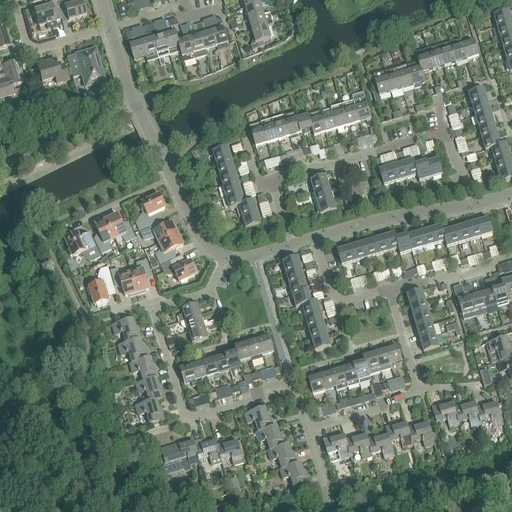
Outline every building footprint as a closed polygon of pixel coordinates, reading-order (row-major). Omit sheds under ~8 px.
[(61,0),(56,2),(62,20),(63,24),(69,22),(86,17),(81,2),(65,7),(62,0),(61,0)] [(240,0),(244,11),(246,10),(262,5),(266,4),(265,0),(240,0)] [(56,21),(62,20),(56,2),(50,3),(51,7),(34,12),(39,27),(46,25),(47,30),(57,27),(56,21)] [(262,5),(246,10),(249,22),(265,17),(262,5)] [(494,16),(497,28),(511,23),(511,19),(510,11),(494,16)] [(252,33),(268,28),(274,26),(271,15),(265,17),(249,22),(252,33)] [(500,39),(511,35),(511,23),(497,28),(500,39)] [(256,45),(251,46),(253,50),(259,48),(258,44),(264,42),(272,40),(268,28),(252,33),(256,45)] [(217,48),(229,45),(224,29),(212,32),(217,48)] [(0,57),(9,55),(8,49),(11,48),(5,30),(0,31),(0,57)] [(181,53),(180,49),(178,42),(179,42),(176,32),(164,36),(170,56),(181,53)] [(217,48),(212,32),(201,35),(206,51),(217,48)] [(146,35),(148,41),(142,42),(146,58),(148,63),(159,60),(153,39),(151,33),(147,34),(146,35)] [(206,51),(201,35),(190,39),(196,61),(207,57),(206,51)] [(511,35),(500,39),(504,51),(511,48),(511,35)] [(153,39),(159,60),(170,56),(164,36),(153,39)] [(190,39),(179,42),(178,42),(180,49),(181,53),(184,64),(196,61),(190,39)] [(468,61),(463,45),(461,40),(450,43),(456,65),(468,61)] [(135,62),(146,58),(142,42),(130,46),(135,62)] [(468,61),(479,58),(475,42),(463,45),(468,61)] [(456,65),(450,43),(439,46),(445,68),(456,65)] [(445,68),(439,46),(427,50),(434,71),(445,68)] [(73,78),(82,75),(86,87),(105,82),(95,50),(76,56),(67,59),(73,78)] [(416,53),(418,63),(419,63),(423,75),(434,71),(427,50),(416,53)] [(0,60),(0,99),(15,95),(12,88),(25,84),(19,61),(2,66),(0,60)] [(55,60),(36,65),(42,83),(55,79),(57,84),(68,81),(64,65),(57,67),(55,60)] [(419,63),(418,63),(408,66),(414,88),(415,90),(422,88),(421,86),(426,84),(423,75),(419,63)] [(397,70),(403,91),(414,88),(408,66),(397,70)] [(403,91),(397,70),(385,73),(392,94),(403,91)] [(385,73),(373,76),(380,98),(392,94),(385,73)] [(469,95),(472,106),(488,102),(485,90),(469,95)] [(360,124),(372,120),(367,104),(365,99),(354,102),(360,124)] [(342,106),(349,127),(360,124),(354,102),(342,106)] [(475,118),(491,113),(488,102),(472,106),(475,118)] [(333,115),(338,131),(349,127),(342,106),(331,109),(333,115)] [(308,116),(313,132),(314,137),(326,134),(321,118),(320,112),(308,116)] [(479,129),(495,124),(491,113),(475,118),(479,129)] [(297,138),(297,136),(302,135),(297,119),(295,114),(284,117),(290,138),(291,140),(297,138)] [(321,118),(326,134),(338,131),(333,115),(321,118)] [(302,135),(313,132),(308,116),(297,119),(302,135)] [(290,138),(284,117),(273,120),(279,142),(290,138)] [(261,124),(268,145),(279,142),(273,120),(261,124)] [(256,148),(268,145),(261,124),(250,127),(256,148)] [(495,124),(479,129),(482,140),(498,135),(495,124)] [(501,147),(501,146),(498,135),(482,140),(485,152),(491,150),(501,147)] [(427,138),(429,147),(437,146),(435,136),(427,138)] [(234,142),(236,149),(245,147),(243,139),(234,142)] [(336,140),(337,151),(346,150),(345,139),(336,140)] [(494,161),(510,156),(507,145),(501,146),(501,147),(491,150),(494,161)] [(216,165),(232,160),(229,148),(213,153),(216,165)] [(511,161),(510,156),(494,161),(498,172),(511,168),(511,161)] [(232,160),(216,165),(220,176),(236,171),(232,160)] [(431,179),(443,176),(439,160),(427,163),(431,179)] [(415,167),(416,166),(414,161),(402,164),(407,180),(418,177),(415,167)] [(418,177),(420,183),(431,179),(427,163),(416,166),(415,167),(418,177)] [(391,167),(396,183),(407,180),(402,164),(391,167)] [(384,187),(396,183),(391,167),(379,171),(384,187)] [(511,181),(511,168),(498,172),(501,184),(511,181)] [(220,176),(223,187),(239,183),(236,171),(220,176)] [(311,181),(314,193),(330,188),(327,177),(311,181)] [(223,187),(226,198),(242,194),(239,183),(223,187)] [(301,200),(312,196),(309,188),(298,193),(301,200)] [(330,188),(314,193),(318,205),(334,200),(330,188)] [(246,205),(246,204),(242,194),(226,198),(230,210),(239,207),(246,205)] [(138,223),(137,224),(140,231),(164,219),(161,213),(164,212),(163,210),(165,209),(165,207),(166,206),(162,198),(161,198),(160,196),(150,201),(149,199),(142,202),(143,204),(142,204),(146,212),(144,214),(142,217),(140,218),(139,220),(138,223)] [(318,205),(321,216),(337,212),(334,200),(318,205)] [(239,207),(242,218),(258,214),(255,202),(246,204),(246,205),(239,207)] [(258,214),(242,218),(246,230),(262,225),(258,214)] [(106,220),(115,240),(121,237),(127,243),(136,239),(129,225),(123,228),(118,216),(114,218),(113,216),(106,220)] [(482,239),(493,235),(489,219),(477,223),(482,239)] [(110,243),(115,240),(106,220),(98,223),(99,225),(96,226),(101,238),(95,241),(102,255),(111,251),(110,243)] [(482,239),(477,223),(466,226),(470,242),(482,239)] [(156,238),(160,245),(180,235),(176,227),(175,228),(173,225),(161,230),(159,224),(141,233),(145,241),(156,238)] [(470,242),(466,226),(454,229),(459,245),(470,242)] [(446,243),(443,232),(444,232),(442,227),(430,230),(435,246),(446,243)] [(447,249),(459,245),(454,229),(444,232),(443,232),(446,243),(447,249)] [(419,233),(424,249),(435,246),(430,230),(419,233)] [(424,249),(419,233),(407,237),(412,253),(424,249)] [(66,241),(69,248),(70,250),(68,251),(71,258),(73,257),(74,258),(82,254),(86,258),(88,260),(90,261),(92,262),(95,260),(95,261),(101,258),(90,235),(83,239),(82,236),(80,238),(78,235),(76,236),(76,234),(67,238),(68,240),(66,241)] [(388,254),(399,251),(399,250),(396,240),(395,234),(383,238),(388,254)] [(182,243),(183,242),(180,235),(160,245),(163,251),(156,256),(161,265),(175,258),(172,252),(183,247),(182,243)] [(396,240),(399,250),(399,251),(400,256),(412,253),(407,237),(396,240)] [(388,254),(383,238),(372,241),(376,257),(388,254)] [(498,240),(490,243),(493,252),(501,250),(498,240)] [(360,244),(365,260),(376,257),(372,241),(360,244)] [(365,260),(360,244),(349,248),(354,264),(365,260)] [(354,264),(349,248),(337,251),(342,267),(354,264)] [(306,259),(314,257),(312,250),(304,252),(306,259)] [(459,250),(452,253),(456,262),(463,259),(459,250)] [(185,263),(182,257),(162,267),(166,276),(168,276),(171,276),(173,276),(176,275),(180,283),(181,283),(182,285),(188,282),(187,280),(197,275),(196,273),(198,273),(193,264),(192,265),(191,263),(188,264),(187,262),(185,263)] [(283,263),(286,275),(302,270),(299,258),(283,263)] [(138,272),(131,274),(138,296),(146,293),(145,292),(149,291),(145,278),(151,277),(148,265),(146,262),(137,264),(138,272)] [(88,290),(90,297),(92,296),(95,306),(109,302),(108,299),(110,299),(109,296),(115,295),(108,269),(103,270),(101,271),(101,272),(99,276),(99,278),(98,281),(98,285),(98,286),(90,288),(90,289),(88,290)] [(138,296),(131,274),(120,278),(118,270),(111,272),(116,287),(122,285),(125,298),(129,296),(130,298),(138,296)] [(290,286),(306,281),(302,270),(286,275),(290,286)] [(511,296),(511,279),(502,282),(503,288),(504,288),(507,298),(511,296)] [(306,281),(290,286),(293,297),(309,293),(306,281)] [(504,288),(503,288),(493,291),(497,307),(509,304),(507,298),(504,288)] [(481,294),(486,310),(488,315),(499,312),(497,307),(493,291),(481,294)] [(407,296),(411,308),(426,303),(423,292),(407,296)] [(476,318),(475,314),(470,298),(469,293),(468,293),(464,294),(464,292),(462,293),(464,299),(458,301),(464,322),(476,318)] [(312,304),(312,303),(309,293),(293,297),(296,309),(302,307),(312,304)] [(470,298),(475,314),(486,310),(481,294),(470,298)] [(305,318),(321,313),(318,302),(312,303),(312,304),(302,307),(305,318)] [(202,317),(200,310),(209,307),(208,303),(199,305),(181,311),(182,316),(179,317),(181,323),(202,317)] [(426,303),(411,308),(414,319),(430,315),(426,303)] [(321,313),(305,318),(309,329),(325,325),(321,313)] [(430,315),(414,319),(417,331),(433,326),(430,315)] [(214,322),(208,324),(208,322),(204,323),(202,317),(181,323),(182,327),(186,329),(188,328),(189,333),(205,328),(209,327),(215,326),(214,322)] [(123,334),(126,344),(139,341),(142,340),(138,327),(136,328),(133,320),(112,326),(115,336),(123,334)] [(325,325),(309,329),(312,341),(328,336),(325,325)] [(420,342),(436,337),(433,326),(417,331),(420,342)] [(205,328),(189,333),(193,345),(209,340),(205,328)] [(328,336),(312,341),(315,353),(331,348),(328,336)] [(274,353),(270,337),(258,341),(263,357),(274,353)] [(420,342),(424,354),(440,349),(436,337),(420,342)] [(251,343),(247,344),(251,360),(252,363),(263,359),(263,357),(258,341),(257,338),(256,338),(251,339),(250,341),(251,343)] [(497,353),(500,363),(511,359),(511,345),(510,346),(508,339),(486,345),(489,355),(497,353)] [(129,354),(132,364),(132,365),(148,360),(144,347),(142,348),(139,341),(126,344),(118,347),(121,357),(129,354)] [(235,347),(236,353),(237,353),(240,363),(251,360),(247,344),(235,347)] [(398,347),(386,351),(391,367),(403,363),(398,347)] [(391,367),(386,351),(386,348),(384,348),(379,349),(378,351),(379,353),(375,354),(381,373),(392,370),(391,367)] [(375,354),(374,352),(373,351),(368,353),(367,354),(368,356),(363,357),(364,360),(365,363),(368,373),(369,373),(370,376),(381,373),(375,354)] [(242,369),(240,363),(237,353),(236,353),(226,356),(230,372),(242,369)] [(226,356),(214,359),(219,376),(230,372),(226,356)] [(141,373),(144,383),(157,379),(159,379),(156,366),(153,366),(151,359),(148,360),(132,365),(132,364),(130,365),(133,375),(141,373)] [(214,359),(203,363),(208,379),(214,377),(215,381),(220,379),(219,376),(214,359)] [(511,359),(500,363),(498,363),(501,373),(509,371),(511,380),(511,359)] [(365,363),(364,360),(357,362),(358,365),(354,366),(360,385),(371,382),(370,376),(369,373),(368,373),(365,363)] [(196,382),(208,379),(203,363),(192,366),(196,382)] [(360,385),(354,366),(353,363),(346,365),(347,368),(343,370),(348,388),(360,385)] [(196,382),(192,366),(180,370),(185,386),(192,384),(193,387),(198,386),(196,382)] [(337,392),(348,388),(343,370),(342,367),(334,369),(335,372),(331,373),(336,389),(337,392)] [(331,373),(320,376),(325,392),(336,389),(331,373)] [(325,392),(320,376),(308,380),(313,396),(325,392)] [(147,393),(150,403),(157,401),(165,399),(161,386),(159,386),(157,379),(144,383),(136,385),(139,395),(147,393)] [(150,403),(136,407),(139,417),(147,415),(150,425),(165,421),(161,408),(159,408),(157,401),(150,403)] [(455,408),(454,405),(446,407),(446,405),(432,409),(437,424),(448,421),(450,429),(460,426),(459,424),(455,408)] [(481,424),(476,408),(477,408),(476,405),(468,407),(467,405),(455,408),(459,424),(469,421),(472,429),(482,426),(481,424)] [(489,405),(477,408),(476,408),(481,424),(491,421),(494,429),(504,426),(497,405),(490,407),(489,405)] [(256,423),(259,433),(274,429),(270,416),(268,417),(266,409),(245,415),(248,425),(256,423)] [(413,446),(413,444),(412,444),(408,429),(408,428),(407,425),(400,427),(399,425),(386,429),(388,437),(391,444),(401,441),(403,449),(413,446)] [(421,425),(408,428),(408,429),(412,444),(413,444),(423,441),(425,449),(435,446),(429,425),(421,427),(421,425)] [(278,428),(274,429),(259,433),(256,434),(259,444),(267,441),(270,452),(286,447),(282,434),(280,435),(278,428)] [(346,440),(345,437),(337,439),(337,437),(324,441),(328,456),(339,453),(341,461),(351,458),(350,456),(346,440)] [(373,458),(372,456),(368,440),(367,437),(359,439),(359,437),(346,440),(350,456),(361,453),(363,461),(373,458)] [(391,444),(388,437),(381,439),(380,437),(368,440),(372,456),(382,453),(385,461),(395,458),(391,444)] [(189,470),(190,469),(190,467),(201,464),(200,462),(195,447),(195,446),(194,443),(187,445),(186,443),(173,447),(174,449),(162,452),(166,465),(182,460),(185,469),(186,471),(188,471),(189,470)] [(200,462),(210,459),(212,467),(222,464),(222,462),(217,446),(216,443),(209,445),(208,443),(195,446),(195,447),(200,462)] [(230,443),(217,446),(222,462),(232,459),(234,467),(244,464),(238,443),(231,445),(230,443)] [(279,460),(282,470),(298,466),(297,465),(294,453),(292,453),(289,446),(286,447),(270,452),(268,452),(271,462),(279,460)] [(282,470),(280,471),(283,481),(291,478),(294,489),(309,484),(305,471),(303,472),(301,464),(297,465),(298,466),(282,470)] [(355,479),(336,484),(339,493),(358,488),(355,479)] [(236,481),(228,483),(231,491),(238,489),(236,481)] [(234,511),(232,503),(225,505),(227,511),(234,511)]
